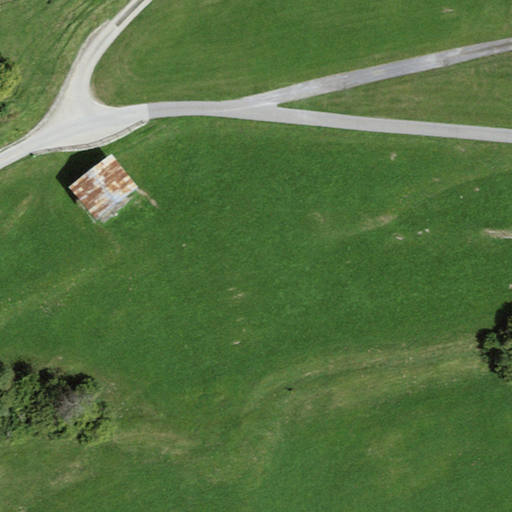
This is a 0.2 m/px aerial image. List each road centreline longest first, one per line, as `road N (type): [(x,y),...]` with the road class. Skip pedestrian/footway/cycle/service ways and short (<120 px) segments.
road 1 (residential): [(0,165),(101,118),(194,107),(511,135)]
road 2 (track): [(144,0),(85,67),(73,95),(74,127)]
